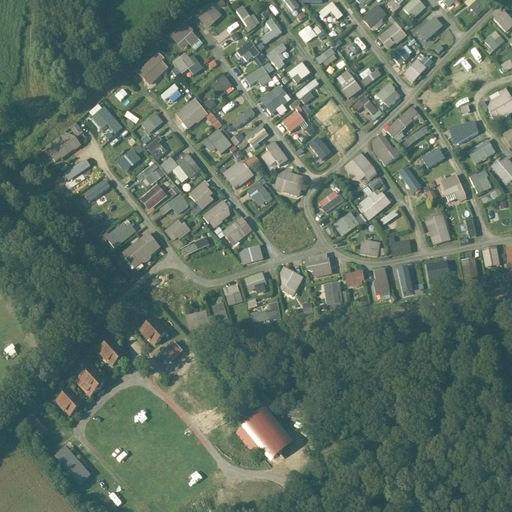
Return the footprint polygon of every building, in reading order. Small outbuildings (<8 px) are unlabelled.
[(284,0),(293,13),(301,8),(295,0),(284,0)] [(415,20),(428,8),(420,0),(414,0),(405,9),(415,20)] [(443,0),(450,8),(459,0),(443,0)] [(479,16),(490,5),(484,0),(469,0),(466,3),(479,16)] [(325,19),(333,13),(339,21),(345,16),(335,2),(321,13),(325,19)] [(210,29),(224,16),(212,4),(199,18),(210,29)] [(364,19),(372,29),(388,15),(380,5),(364,19)] [(251,32),(262,25),(256,15),(252,17),(245,6),(237,11),(251,32)] [(509,33),(511,30),(511,16),(505,10),(495,19),(509,33)] [(274,19),(268,23),(273,33),(263,39),(266,45),(283,35),(274,19)] [(191,44),(197,50),(205,43),(186,23),(172,36),(184,50),(191,44)] [(398,23),(380,37),(389,51),(408,37),(398,23)] [(422,23),(411,32),(420,42),(430,33),(422,23)] [(300,34),(308,44),(319,36),(311,25),(300,34)] [(486,41),(495,52),(507,42),(497,31),(486,41)] [(239,50),(248,64),(255,59),(262,69),(269,64),(264,56),(263,57),(253,41),(239,50)] [(279,70),(294,58),(283,44),(268,57),(279,70)] [(349,62),(366,52),(363,45),(356,49),(353,45),(342,51),(349,62)] [(406,45),(394,57),(403,66),(415,54),(406,45)] [(332,49),(319,59),(326,68),(339,58),(332,49)] [(172,66),(181,76),(190,68),(196,75),(204,68),(189,51),(172,66)] [(139,73),(153,86),(170,69),(164,63),(167,59),(160,52),(139,73)] [(429,56),(422,60),(428,67),(434,63),(429,56)] [(405,75),(415,83),(429,68),(419,60),(405,75)] [(502,65),(506,73),(511,69),(511,60),(502,65)] [(290,74),(299,85),(313,73),(304,63),(290,74)] [(273,82),(270,74),(275,72),(271,65),(247,76),(251,86),(260,81),(263,87),(273,82)] [(379,70),(374,74),(370,68),(360,75),(368,86),(383,76),(379,70)] [(349,71),(337,81),(352,99),(364,89),(349,71)] [(221,98),(235,86),(225,75),(212,86),(221,98)] [(312,93),(321,85),(316,79),(298,95),(306,105),(316,98),(312,93)] [(161,96),(170,107),(185,95),(176,84),(161,96)] [(378,96),(390,109),(403,96),(391,84),(378,96)] [(289,110),(286,106),(293,99),(280,86),(262,102),(275,115),(279,111),(283,116),(289,110)] [(125,87),(112,102),(122,110),(134,95),(125,87)] [(430,88),(419,96),(430,113),(442,105),(430,88)] [(498,122),(511,115),(511,94),(509,88),(487,98),(498,122)] [(357,105),(372,123),(383,114),(367,96),(357,105)] [(463,98),(457,101),(464,116),(471,113),(463,98)] [(177,114),(190,131),(208,117),(218,131),(224,126),(214,113),(210,115),(197,99),(177,114)] [(331,102),(315,111),(321,122),(337,113),(331,102)] [(135,127),(147,117),(136,104),(124,115),(135,127)] [(111,129),(119,121),(104,105),(95,113),(111,129)] [(406,136),(404,133),(422,115),(413,106),(388,131),(399,143),(406,136)] [(238,129),(257,115),(252,108),(233,122),(238,129)] [(298,111),(283,123),(293,134),(307,121),(298,111)] [(157,113),(143,125),(151,134),(165,122),(157,113)] [(356,132),(350,123),(345,126),(341,120),(330,127),(341,143),(356,132)] [(455,144),(482,136),(477,121),(451,129),(455,144)] [(79,124),(46,147),(58,164),(84,146),(79,139),(86,134),(79,124)] [(247,138),(255,148),(271,136),(263,125),(247,138)] [(426,126),(408,141),(412,147),(431,132),(426,126)] [(223,155),(234,145),(220,129),(205,143),(214,153),(218,150),(223,155)] [(242,133),(232,139),(238,147),(248,141),(242,133)] [(147,144),(153,140),(149,135),(143,140),(147,144)] [(398,147),(395,150),(384,135),(371,144),(387,167),(404,155),(398,147)] [(168,152),(161,143),(164,141),(161,136),(147,147),(157,160),(168,152)] [(306,147),(321,163),(332,154),(316,137),(306,147)] [(491,140),(469,151),(476,165),(498,154),(491,140)] [(101,150),(111,164),(122,156),(112,142),(101,150)] [(277,142),(267,149),(270,152),(262,158),(273,172),(290,160),(277,142)] [(433,152),(437,160),(429,165),(433,171),(448,163),(440,148),(433,152)] [(127,173),(143,160),(134,150),(119,163),(127,173)] [(184,185),(203,170),(189,153),(177,163),(173,157),(162,166),(170,175),(174,172),(184,185)] [(362,187),(379,174),(364,154),(347,167),(362,187)] [(247,163),(253,171),(263,163),(256,155),(247,163)] [(244,161),(225,175),(237,191),(256,176),(244,161)] [(155,162),(138,177),(150,190),(166,175),(155,162)] [(417,189),(426,185),(422,175),(417,177),(412,165),(397,171),(402,184),(413,179),(417,189)] [(277,191),(301,198),(307,178),(293,174),(294,170),(283,167),(277,191)] [(471,177),(479,195),(494,189),(487,171),(471,177)] [(370,222),(393,205),(380,188),(384,185),(379,179),(364,190),(370,198),(359,206),(370,222)] [(210,189),(212,187),(206,181),(190,196),(204,210),(217,197),(210,189)] [(248,193),(261,208),(267,203),(269,205),(275,200),(261,182),(248,193)] [(141,199),(151,211),(170,196),(159,184),(141,199)] [(327,214),(345,203),(339,192),(320,203),(327,214)] [(166,216),(174,209),(180,216),(192,206),(182,194),(161,210),(166,216)] [(215,230),(235,214),(224,201),(205,217),(215,230)] [(386,226),(401,217),(397,211),(382,220),(386,226)] [(335,226),(344,238),(366,222),(361,216),(357,219),(353,212),(335,226)] [(427,220),(434,246),(452,241),(445,215),(427,220)] [(245,218),(223,232),(232,248),(255,233),(245,218)] [(470,238),(478,237),(476,218),(468,219),(470,238)] [(166,232),(177,245),(192,232),(181,219),(166,232)] [(107,237),(117,249),(138,231),(129,220),(107,237)] [(137,270),(164,248),(150,232),(124,254),(137,270)] [(207,238),(182,249),(186,257),(211,246),(207,238)] [(392,238),(393,256),(413,255),(412,241),(396,242),(396,238),(392,238)] [(365,240),(362,255),(380,258),(383,244),(365,240)] [(244,266),(265,260),(261,246),(240,252),(244,266)] [(484,248),(487,269),(502,267),(499,246),(484,248)] [(218,260),(220,266),(229,264),(226,250),(204,255),(206,263),(218,260)] [(316,271),(317,279),(334,277),(331,255),(306,258),(308,272),(316,271)] [(464,261),(467,287),(488,285),(487,278),(480,278),(478,259),(464,261)] [(395,285),(408,279),(403,267),(390,272),(395,285)] [(441,268),(441,283),(454,282),(454,267),(441,268)] [(288,269),(278,290),(297,298),(306,277),(288,269)] [(376,271),(379,297),(392,295),(389,269),(376,271)] [(265,272),(245,279),(250,293),(258,290),(260,296),(272,292),(265,272)] [(365,272),(347,274),(349,288),(367,286),(365,272)] [(329,310),(344,308),(344,303),(349,303),(348,292),(343,293),(342,283),(325,285),(329,310)] [(226,288),(230,306),(244,303),(240,285),(226,288)] [(166,305),(176,314),(190,299),(185,295),(179,302),(174,297),(166,305)] [(219,327),(231,324),(226,303),(214,306),(219,327)] [(272,310),(253,314),(255,324),(283,318),(280,303),(271,305),(272,310)] [(192,332),(212,326),(207,310),(187,317),(192,332)] [(149,327),(145,326),(144,338),(149,342),(150,342),(154,347),(160,341),(159,340),(165,335),(153,322),(149,327)] [(106,347),(103,347),(102,359),(106,363),(108,363),(112,368),(118,362),(117,361),(123,356),(111,343),(106,347)] [(80,385),(79,386),(89,397),(93,394),(94,395),(97,392),(101,393),(101,389),(104,387),(103,385),(107,381),(106,380),(105,376),(102,377),(99,374),(99,375),(95,371),(86,379),(83,378),(79,382),(80,385)] [(81,406),(69,393),(65,397),(61,397),(61,401),(58,403),(61,407),(60,410),(64,413),(67,413),(70,418),(76,412),(76,411),(81,406)] [(277,462),(297,446),(269,409),(238,433),(255,455),(265,447),(277,462)] [(42,440),(51,431),(34,413),(25,422),(42,440)]
